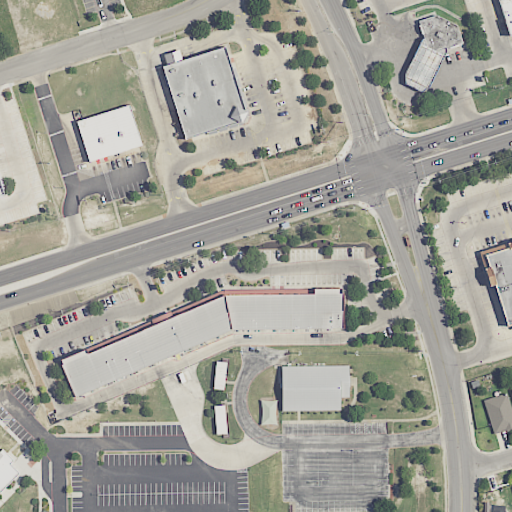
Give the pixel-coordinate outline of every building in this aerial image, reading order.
[(511,34),(511,0),(498,0),(509,35),(511,34)] [(419,21),(425,38),(428,48),(434,51),(444,48),(462,43),(456,27),(435,17),(419,21)] [(421,91),(430,86),(445,51),(444,48),(434,51),(428,48),(425,38),(422,39),(405,75),(405,83),(421,91)] [(165,67),(188,138),(238,123),(241,118),(243,115),(246,112),(226,47),(165,67)] [(90,162),(77,122),(129,105),(142,145),(116,153),(90,162)] [(511,243),(478,254),(490,286),(494,285),(507,327),(511,325),(511,243)] [(75,398),(232,330),(344,329),(343,289),(313,290),(313,294),(223,296),(88,354),(86,350),(60,361),(75,398)] [(224,391),(227,363),(216,361),(213,390),(224,391)] [(282,411),(282,366),(349,366),(349,398),(341,398),(341,411),(282,411)] [(492,434),(511,429),(511,410),(508,394),(484,400),(492,434)] [(261,425),(276,425),(276,401),(261,401),(261,425)] [(215,406),(216,436),(227,435),(226,406),(215,406)] [(0,491),(18,473),(10,463),(13,460),(3,450),(0,453),(0,491)]
